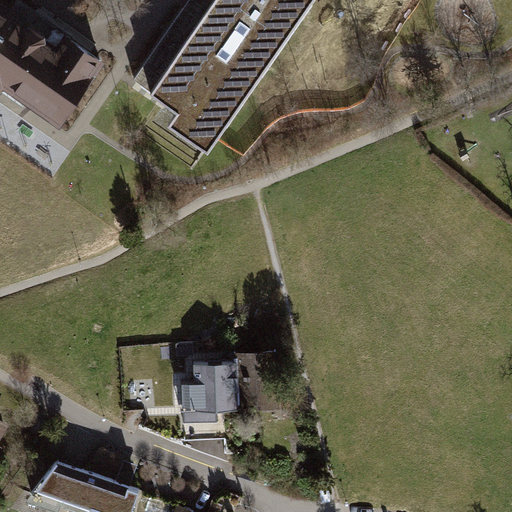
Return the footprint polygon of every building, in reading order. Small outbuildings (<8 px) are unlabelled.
[(219,0),(152,98),(179,116),(169,130),(210,158),(318,0),(219,0)] [(0,7),(0,95),(3,97),(7,93),(64,130),(109,64),(70,38),(61,53),(49,46),(49,39),(34,29),(27,31),(16,23),(18,20),(0,7)] [(232,349),(232,355),(238,355),(240,400),(256,399),(257,406),(281,406),(278,348),(232,349)] [(205,411),(240,408),(240,400),(238,355),(232,355),(203,357),(205,411)] [(0,435),(9,422),(0,416),(0,435)] [(117,477),(58,458),(28,497),(78,511),(131,511),(140,485),(129,481),(135,463),(124,459),(117,477)]
